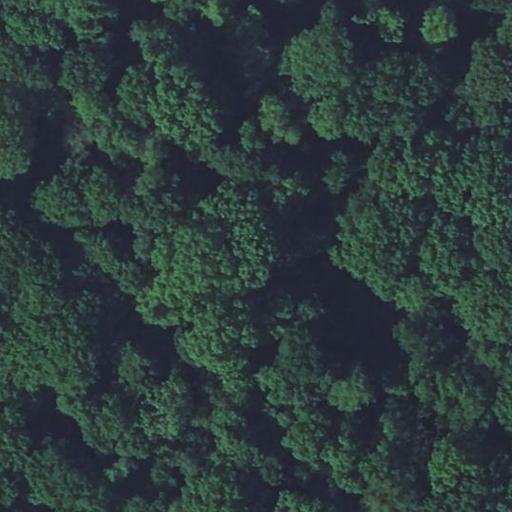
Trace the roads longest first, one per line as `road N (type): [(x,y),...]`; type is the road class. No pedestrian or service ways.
road 1 (track): [(318,436),(0,75)]
road 2 (track): [(511,235),(461,273),(424,377),(350,437),(318,436),(256,483),(245,511)]
